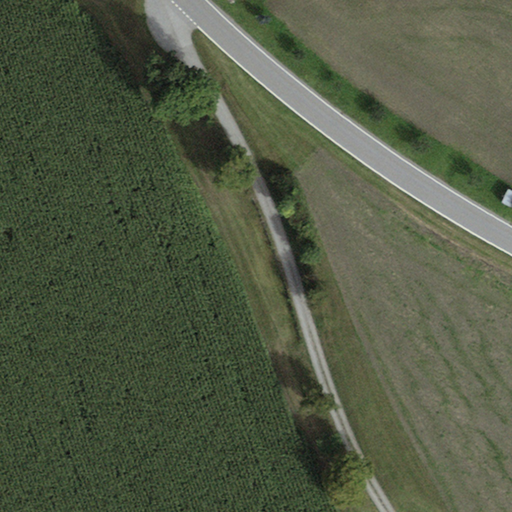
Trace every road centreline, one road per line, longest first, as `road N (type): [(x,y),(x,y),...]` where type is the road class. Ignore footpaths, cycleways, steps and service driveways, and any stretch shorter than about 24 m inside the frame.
road 1 (track): [(164,0),(282,229),(329,385),(389,511)]
road 2 (tertiary): [(511,240),(455,210),(300,98),(196,0)]
